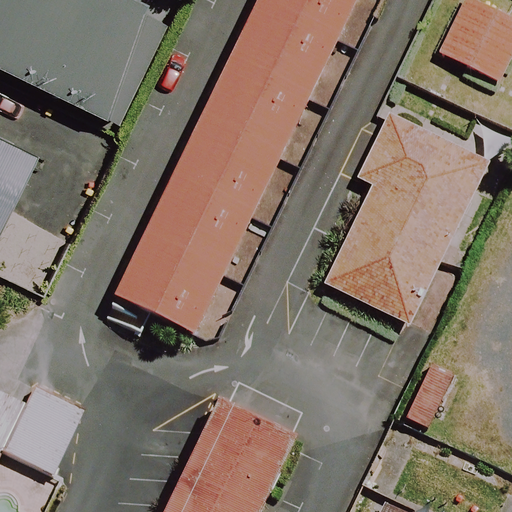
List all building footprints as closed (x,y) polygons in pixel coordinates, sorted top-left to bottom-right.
[(154,33),(86,0),(0,0),(0,80),(105,132),(154,33)] [(383,0),(283,0),(143,312),(226,350),(383,0)] [(511,15),(482,2),(452,68),(511,94),(511,15)] [(511,159),(511,157),(418,115),(340,290),(435,332),(511,159)] [(0,211),(27,159),(0,145),(0,211)] [(511,364),(499,395),(511,400),(511,364)] [(453,390),(423,379),(411,411),(441,422),(453,390)] [(27,391),(17,410),(0,401),(0,460),(44,483),(77,416),(27,391)] [(310,511),(331,473),(245,430),(202,511),(310,511)]
